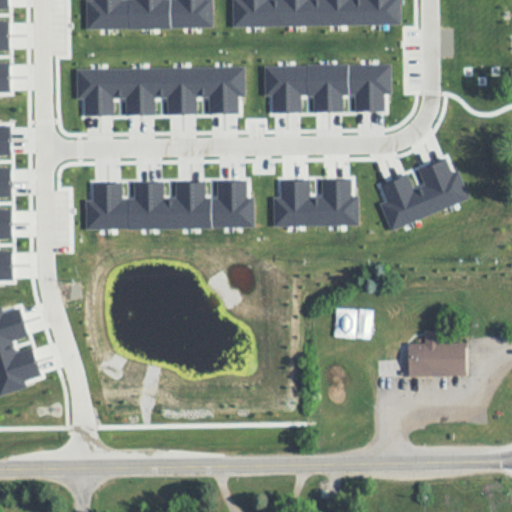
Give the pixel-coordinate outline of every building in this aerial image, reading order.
[(484,59),(484,2),(416,2),(416,20),(459,20),(459,59),(484,59)] [(399,150),(428,149),(427,125),(398,125),(399,150)] [(504,172),(476,169),(474,189),(502,191),(504,172)] [(420,197),(420,172),(404,172),(404,197),(420,197)] [(497,207),(479,207),(479,229),(497,229),(497,207)] [(410,342),(410,375),(467,375),(467,343),(410,342)]
